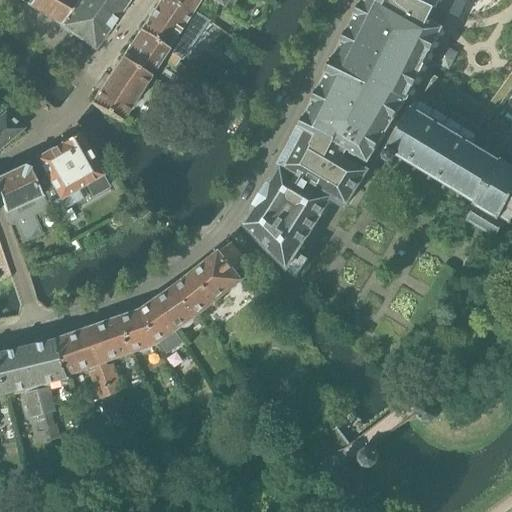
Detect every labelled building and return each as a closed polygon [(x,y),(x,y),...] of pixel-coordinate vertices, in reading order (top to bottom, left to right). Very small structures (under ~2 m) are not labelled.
[(20,0),(21,0),(27,5),(58,24),(76,0),(20,0)] [(76,0),(58,24),(95,50),(129,0),(76,0)] [(189,14),(168,0),(160,0),(140,30),(167,48),(161,58),(175,66),(172,71),(181,77),(187,68),(178,62),(180,59),(181,60),(197,35),(207,20),(192,10),(189,14)] [(168,0),(189,14),(192,10),(197,3),(201,5),(205,1),(211,5),(214,1),(223,7),(227,0),(168,0)] [(511,0),(365,0),(364,3),(363,2),(358,13),(358,14),(350,30),(349,30),(344,40),(345,41),(337,57),(336,57),(328,72),(329,72),(321,89),(320,88),(315,99),(316,99),(308,116),(307,115),(302,127),(282,161),(246,223),(271,251),(269,253),(274,258),(276,256),(295,277),(307,259),(297,253),(331,197),(345,206),(368,171),(373,174),(386,154),(387,153),(385,152),(416,103),(417,101),(410,97),(444,27),(437,22),(443,11),(448,13),(454,0),(511,0)] [(150,75),(161,58),(167,48),(140,30),(122,56),(150,75)] [(119,122),(150,75),(122,56),(109,75),(104,73),(95,86),(100,89),(89,103),(111,117),(119,122)] [(458,101),(451,112),(479,129),(486,118),(458,101)] [(418,104),(416,103),(385,152),(387,153),(386,154),(386,157),(391,160),(395,159),(397,155),(397,153),(403,157),(401,161),(403,163),(405,159),(418,166),(415,170),(417,171),(420,168),(431,175),(429,179),(431,180),(434,176),(446,184),(443,188),(446,189),(448,185),(460,193),(458,197),(474,207),(466,220),(495,237),(501,227),(506,230),(511,220),(511,145),(505,157),(488,147),(486,150),(474,143),(476,139),(474,138),(471,142),(459,135),(462,131),(459,129),(457,133),(445,126),(448,122),(445,120),(443,124),(431,117),(433,113),(431,112),(428,115),(416,108),(418,104)] [(0,148),(23,129),(1,109),(0,109),(0,148)] [(47,193),(52,203),(51,203),(51,205),(48,207),(49,208),(52,215),(82,198),(77,189),(86,184),(93,196),(109,187),(102,175),(78,133),(61,143),(62,145),(37,158),(43,167),(32,173),(43,195),(47,193)] [(32,215),(49,208),(48,207),(51,205),(51,203),(52,203),(47,193),(43,195),(29,167),(24,165),(0,176),(0,197),(10,225),(14,223),(23,242),(41,234),(32,215)] [(76,241),(69,244),(74,253),(81,249),(76,241)] [(178,285),(177,285),(199,315),(240,283),(247,290),(255,282),(242,268),(248,262),(232,243),(220,252),(219,252),(178,285)] [(38,264),(32,249),(22,253),(28,269),(33,268),(33,266),(38,264)] [(199,315),(177,285),(158,299),(180,329),(185,329),(188,328),(190,327),(193,325),(194,323),(195,318),(199,315)] [(158,344),(161,343),(169,354),(185,343),(177,331),(180,329),(158,299),(145,308),(158,343),(158,344)] [(158,343),(145,308),(141,311),(122,318),(135,353),(137,352),(140,353),(144,353),(147,353),(149,351),(151,349),(153,346),(158,344),(158,343)] [(108,362),(135,353),(122,318),(87,330),(111,396),(117,412),(119,412),(126,409),(121,396),(116,397),(115,395),(117,394),(123,392),(114,365),(110,367),(107,368),(105,363),(108,362)] [(59,340),(69,376),(95,367),(97,371),(91,373),(100,400),(101,400),(103,399),(108,415),(109,415),(110,419),(113,426),(123,422),(119,412),(117,412),(111,396),(87,330),(59,340)] [(69,376),(59,340),(28,347),(45,416),(56,413),(49,384),(50,384),(70,379),(69,376)] [(45,416),(28,347),(0,353),(0,361),(8,394),(26,389),(33,419),(45,416)] [(428,403),(425,403),(417,395),(382,423),(346,450),(362,469),(366,467),(368,467),(370,467),(373,466),(374,466),(376,465),(377,463),(378,462),(379,460),(379,458),(379,456),(378,454),(378,453),(377,451),(376,450),(374,449),(373,449),(412,417),(419,424),(423,421),(425,422),(428,422),(430,422),(432,422),(434,420),(436,419),(437,417),(438,415),(438,413),(438,411),(438,408),(436,406),(435,405),(434,404),(431,403),(428,403)] [(45,416),(37,418),(40,432),(48,431),(47,427),(45,416)] [(289,470),(297,481),(316,466),(333,454),(333,453),(334,453),(335,453),(335,452),(336,452),(343,450),(344,449),(345,449),(346,449),(346,448),(347,448),(347,447),(349,446),(337,429),(338,429),(337,427),(323,438),(293,460),(286,466),(289,470)] [(260,450),(252,455),(259,466),(266,461),(260,450)] [(250,472),(259,466),(252,455),(243,460),(250,472)] [(226,471),(214,478),(220,489),(232,482),(226,471)]
